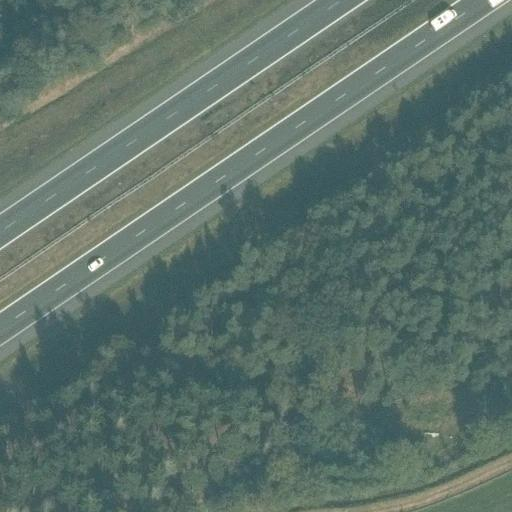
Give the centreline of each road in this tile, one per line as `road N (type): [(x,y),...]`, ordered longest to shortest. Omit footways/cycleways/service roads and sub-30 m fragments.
road 1 (motorway): [(0,333),(493,0)]
road 2 (motorway): [(349,0),(0,236)]
road 3 (track): [(511,440),(357,495)]
